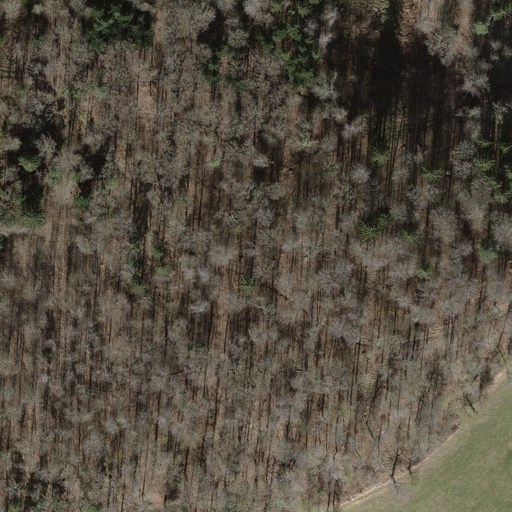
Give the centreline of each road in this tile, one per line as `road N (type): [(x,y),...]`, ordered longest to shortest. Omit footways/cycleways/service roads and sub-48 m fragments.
road 1 (track): [(511,308),(392,344),(331,328),(264,277),(181,235),(46,74)]
road 2 (track): [(0,71),(265,89)]
